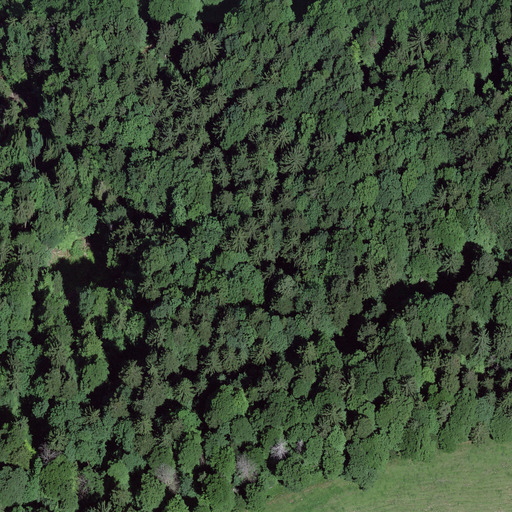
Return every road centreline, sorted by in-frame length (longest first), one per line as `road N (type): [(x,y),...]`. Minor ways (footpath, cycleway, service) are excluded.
road 1 (track): [(511,256),(272,370),(146,392),(109,418),(0,415)]
road 2 (track): [(355,0),(301,21),(195,32)]
